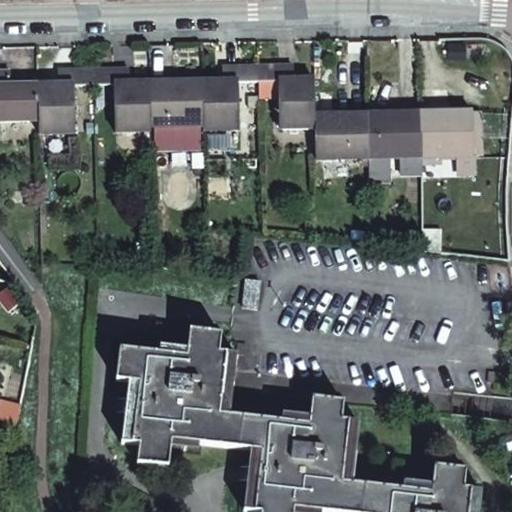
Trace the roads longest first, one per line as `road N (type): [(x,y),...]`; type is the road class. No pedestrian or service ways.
road 1 (residential): [(0,19),(282,9),(511,12)]
road 2 (unknown): [(109,322),(98,400),(108,451),(207,511)]
